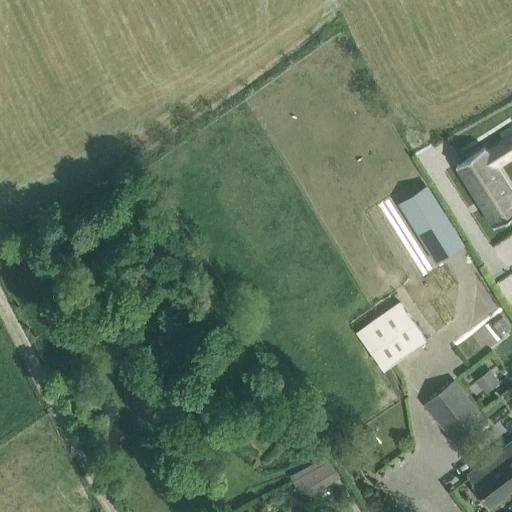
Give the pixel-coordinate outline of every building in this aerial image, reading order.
[(511,126),(457,159),(492,217),(511,204),(511,179),(500,159),(511,152),(511,126)] [(428,186),(400,203),(437,261),(464,244),(428,186)] [(401,302),(356,332),(382,372),(428,342),(401,302)] [(43,320),(42,321),(46,329),(58,323),(53,315),(43,320)] [(453,380),(426,403),(461,443),(488,420),(453,380)] [(143,417),(158,408),(147,387),(131,396),(143,417)] [(99,405),(92,409),(96,417),(104,412),(99,405)] [(473,484),(489,506),(511,488),(511,441),(482,464),(488,472),(474,482),(473,482),(473,483),(473,484)] [(314,448),(312,454),(315,460),(318,465),(332,457),(323,443),(314,448)] [(318,465),(293,479),(305,497),(342,474),(332,457),(318,465)]
